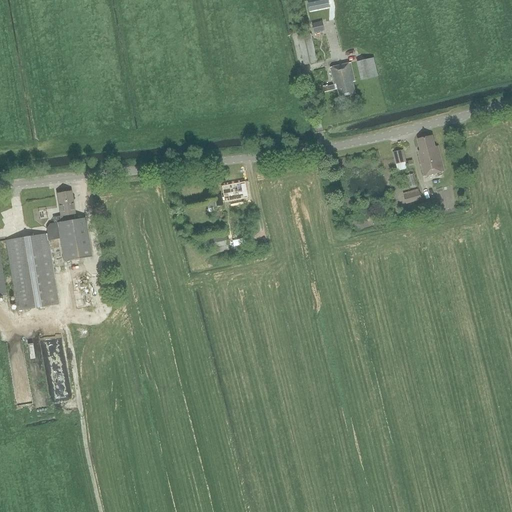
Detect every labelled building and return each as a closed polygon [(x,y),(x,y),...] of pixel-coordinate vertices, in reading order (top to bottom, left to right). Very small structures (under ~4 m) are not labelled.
[(327,0),(307,4),(309,12),(328,8),(327,0)] [(312,25),(314,32),(314,33),(324,31),(322,22),(312,25)] [(311,33),(298,36),(304,64),(317,62),(311,33)] [(373,58),(357,62),(362,80),(378,76),(373,58)] [(334,85),(323,87),(324,93),(338,90),(340,97),(357,94),(354,82),(356,81),(352,63),(350,64),(330,68),(334,85)] [(425,177),(444,172),(437,147),(435,147),(432,136),(418,140),(420,151),(418,152),(425,177)] [(393,152),(396,164),(406,162),(403,150),(393,152)] [(248,197),(245,181),(222,185),(224,196),(222,197),(223,202),(248,197)] [(419,191),(404,196),(406,204),(422,200),(419,191)] [(60,239),(64,262),(91,257),(85,219),(76,220),(71,192),(57,194),(61,216),(54,218),(55,224),(50,225),(46,229),(47,234),(5,241),(17,312),(59,305),(48,241),(60,239)] [(214,207),(223,205),(223,202),(222,197),(221,195),(214,196),(215,199),(206,201),(208,213),(214,212),(214,207)] [(437,200),(410,207),(412,217),(439,210),(437,200)] [(225,232),(201,236),(204,249),(216,247),(217,253),(229,251),(225,232)]
